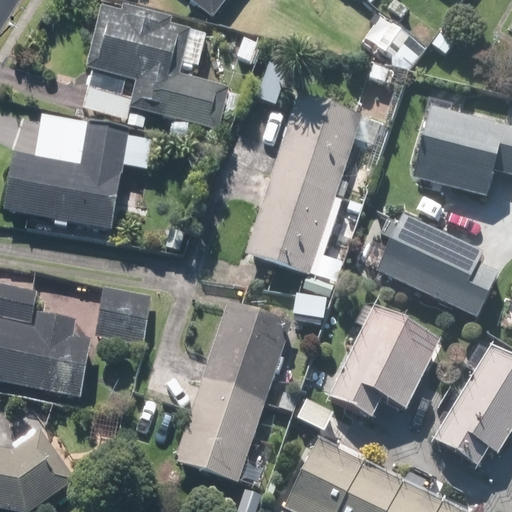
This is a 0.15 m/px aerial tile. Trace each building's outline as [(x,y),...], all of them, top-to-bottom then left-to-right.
[(186,0),(215,22),(231,0),(186,0)] [(125,12),(105,7),(79,111),(146,127),(149,116),(220,134),(231,88),(182,76),(193,32),(174,27),(176,19),(127,7),(125,12)] [(462,41),(444,28),(430,47),(449,60),(462,41)] [(264,50),(245,38),(233,58),(252,70),(264,50)] [(370,64),(364,79),(390,89),(396,74),(370,64)] [(271,66),(258,101),(279,109),(291,74),(271,66)] [(301,96),(248,257),(320,280),(345,202),(339,200),(366,117),(301,96)] [(511,126),(432,106),(414,181),(490,200),(496,174),(511,178),(511,126)] [(17,156),(7,215),(116,234),(128,167),(150,171),(156,143),(132,138),(133,132),(44,116),(36,159),(17,156)] [(405,215),(377,274),(480,322),(503,274),(482,265),(487,254),(405,215)] [(191,233),(170,227),(162,251),(184,257),(191,233)] [(41,292),(0,284),(0,318),(34,325),(41,292)] [(106,289),(98,340),(147,347),(154,296),(106,289)] [(335,302),(299,296),(295,322),(330,328),(335,302)] [(227,304),(174,465),(239,486),(293,326),(227,304)] [(376,309),(331,399),(375,421),(386,401),(409,412),(444,343),(376,309)] [(0,384),(84,402),(96,340),(75,336),(78,321),(41,314),(37,330),(0,322),(0,384)] [(511,358),(493,347),(436,443),(481,469),(492,451),(501,457),(511,438),(511,358)] [(354,425),(307,400),(296,421),(343,447),(354,425)] [(42,433),(17,451),(0,447),(0,511),(4,511),(36,511),(78,480),(42,433)] [(462,511),(321,441),(286,509),(290,511),(462,511)] [(261,511),(266,496),(246,490),(239,511),(261,511)]
